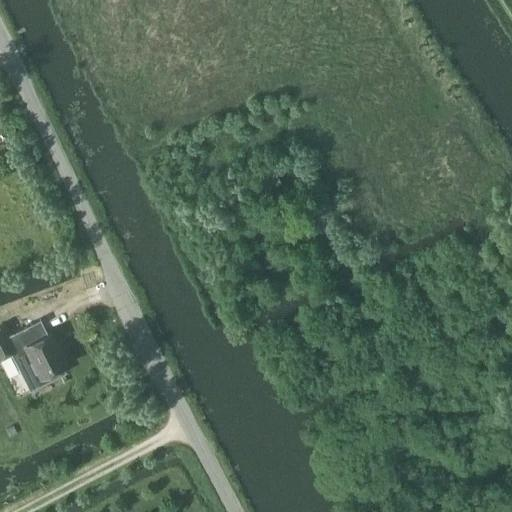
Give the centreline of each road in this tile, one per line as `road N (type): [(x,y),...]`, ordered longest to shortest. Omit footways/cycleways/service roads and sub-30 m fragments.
road 1 (unclassified): [(231,511),(0,49)]
road 2 (track): [(186,426),(25,511)]
